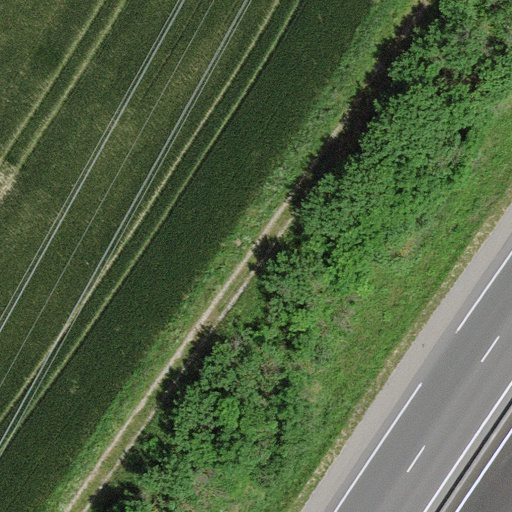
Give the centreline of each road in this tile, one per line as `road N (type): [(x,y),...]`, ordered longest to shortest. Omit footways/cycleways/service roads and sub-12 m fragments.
road 1 (track): [(76,511),(437,0)]
road 2 (trunk): [(511,308),(375,511)]
